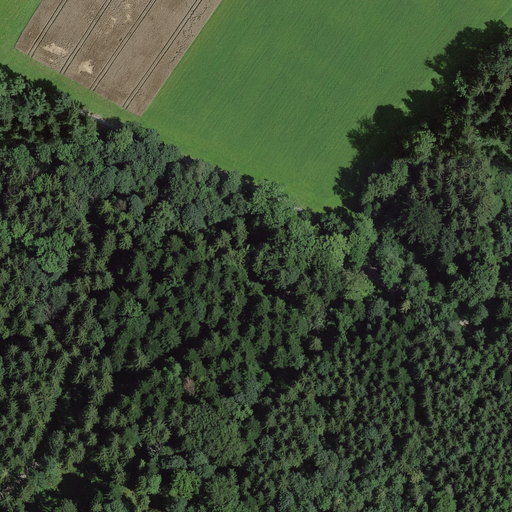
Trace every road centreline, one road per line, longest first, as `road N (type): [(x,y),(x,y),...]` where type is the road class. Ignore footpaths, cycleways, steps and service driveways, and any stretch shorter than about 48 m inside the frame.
road 1 (track): [(379,281),(344,277),(291,291),(85,418),(0,495)]
road 2 (track): [(253,511),(248,501),(261,427),(310,352),(344,277)]
road 3 (track): [(379,281),(406,324),(431,511)]
road 4 (track): [(511,357),(456,316),(379,281)]
